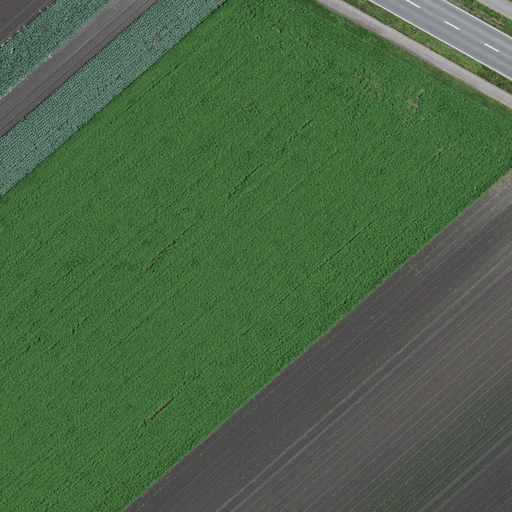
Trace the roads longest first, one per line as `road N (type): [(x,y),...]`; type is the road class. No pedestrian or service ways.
road 1 (track): [(324,0),(511,105)]
road 2 (primary): [(511,66),(392,0)]
